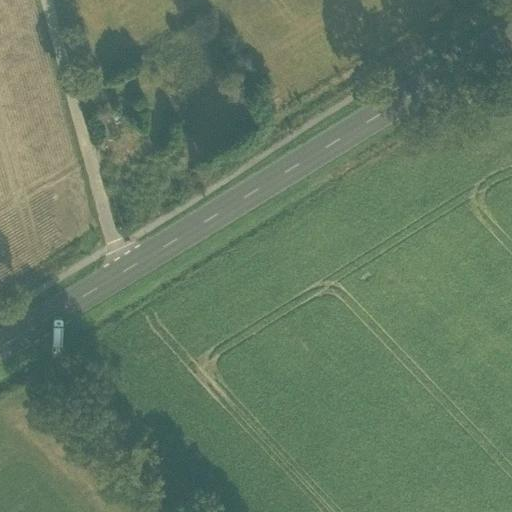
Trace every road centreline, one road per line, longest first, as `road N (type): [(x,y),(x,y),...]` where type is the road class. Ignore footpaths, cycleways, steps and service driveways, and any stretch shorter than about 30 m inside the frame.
road 1 (secondary): [(511,32),(123,270)]
road 2 (unclassified): [(45,0),(123,270)]
road 3 (unclassified): [(203,511),(32,326)]
